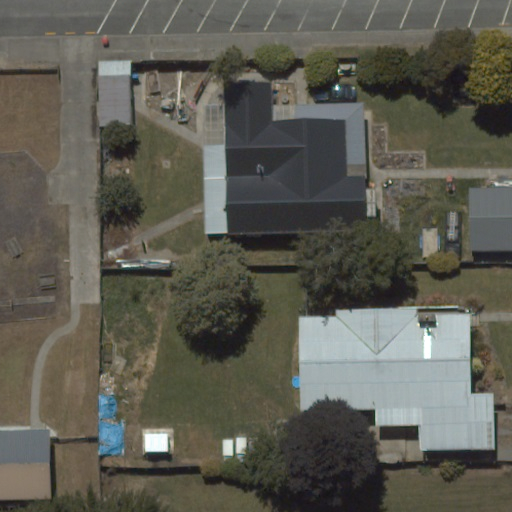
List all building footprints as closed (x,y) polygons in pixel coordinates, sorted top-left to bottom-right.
[(131,61),(93,61),(93,133),(131,133),(131,61)] [(222,87),(227,244),(368,240),(363,112),(271,114),(270,85),(222,87)] [(511,195),(471,196),(473,262),(511,260),(511,195)] [(468,316),(295,321),(298,419),(377,416),(378,434),(414,433),(415,457),(495,454),(493,397),(470,398),(468,316)] [(48,427),(0,430),(0,503),(52,501),(48,427)] [(173,511),(173,488),(106,490),(106,511),(173,511)]
